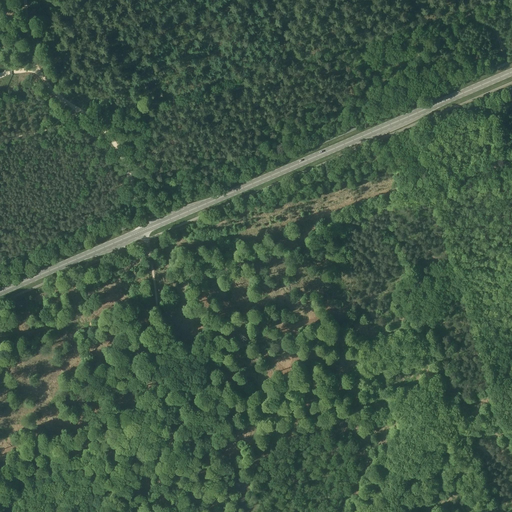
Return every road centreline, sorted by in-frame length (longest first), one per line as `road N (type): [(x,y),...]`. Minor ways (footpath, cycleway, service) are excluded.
road 1 (primary): [(0,292),(511,72)]
road 2 (track): [(107,511),(140,423),(152,356),(157,311),(149,256)]
road 3 (track): [(329,209),(511,158)]
road 4 (track): [(140,220),(113,141),(77,109)]
